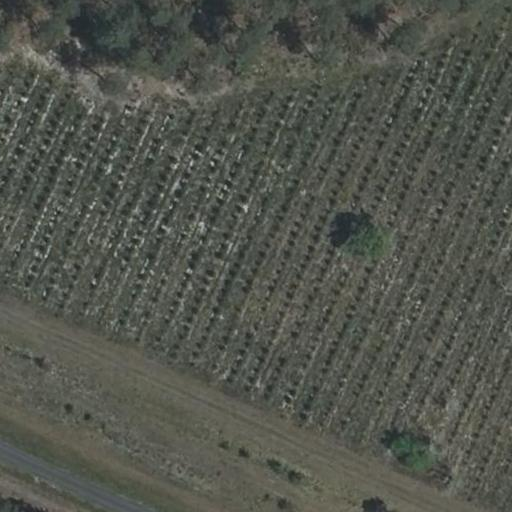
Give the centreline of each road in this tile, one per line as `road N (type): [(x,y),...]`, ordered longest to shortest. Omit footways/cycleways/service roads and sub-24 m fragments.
road 1 (track): [(480,511),(0,291)]
road 2 (unclassified): [(143,511),(0,446)]
